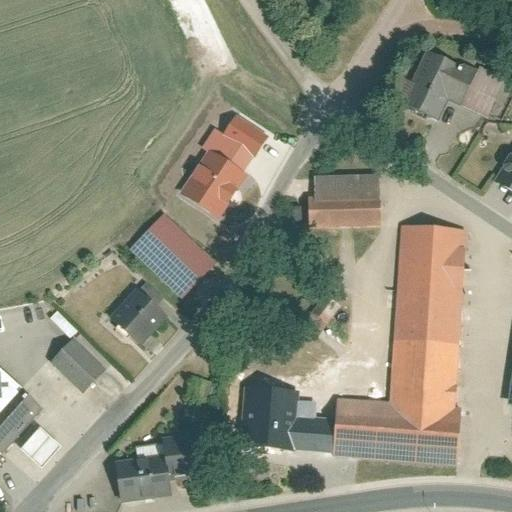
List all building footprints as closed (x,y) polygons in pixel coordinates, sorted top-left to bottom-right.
[(185,24),(206,20),(202,0),(199,0),(198,0),(197,0),(171,0),(172,5),(181,4),(185,24)] [(483,72),(432,52),(408,104),(445,122),(454,100),(467,107),(483,72)] [(217,160),(211,156),(185,197),(216,217),(254,157),(229,141),(217,160)] [(511,162),(501,181),(511,187),(511,162)] [(388,171),(322,173),(323,225),(389,223),(388,171)] [(221,261),(171,215),(136,252),(186,298),(221,261)] [(476,231),(407,226),(394,401),(345,397),(343,424),(341,448),(340,455),(459,464),(476,231)] [(174,311),(146,284),(112,319),(141,346),(174,311)] [(317,318),(310,313),(301,327),(319,339),(341,307),(330,299),(317,318)] [(80,336),(56,360),(88,393),(112,369),(80,336)] [(53,406),(0,357),(0,459),(2,461),(53,406)] [(305,392),(252,388),(248,446),(301,450),(301,446),(303,422),(305,392)] [(343,424),(303,422),(301,446),(341,448),(343,424)] [(68,447),(48,429),(30,448),(50,466),(68,447)] [(142,461),(123,464),(128,504),(179,496),(178,481),(201,477),(194,434),(168,438),(171,456),(142,461)] [(168,435),(139,439),(142,461),(171,456),(168,438),(168,435)]
